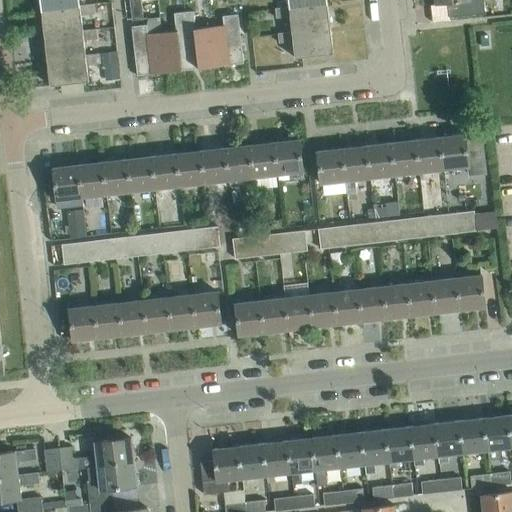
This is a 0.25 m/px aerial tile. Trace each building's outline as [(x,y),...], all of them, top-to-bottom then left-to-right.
[(80,5),(79,0),(40,0),(41,10),(80,6),(80,5)] [(140,0),(130,0),(132,20),(142,19),(140,0)] [(328,3),(327,0),(288,0),(289,6),(275,8),(275,9),(328,3)] [(435,0),(436,4),(448,3),(449,18),(485,14),(483,0),(435,0)] [(330,28),(328,3),(275,9),(276,18),(290,16),(292,31),(278,33),(278,34),(330,28)] [(83,30),(81,15),(95,13),(94,4),(80,5),(80,6),(41,10),(44,35),(97,29),(83,30)] [(217,66),(212,26),(196,28),(194,11),(184,12),(190,69),(217,66)] [(190,69),(184,12),(174,13),(176,30),(159,32),(164,72),(190,69)] [(244,63),(238,14),(223,16),(224,25),(212,26),(217,66),(244,63)] [(164,72),(159,32),(148,34),(147,24),(132,26),(137,75),(164,72)] [(333,53),(330,28),(278,34),(279,43),(293,41),(295,58),(333,53)] [(86,55),(84,40),(98,39),(97,29),(44,35),(47,61),(100,55),(100,53),(86,55)] [(116,53),(100,55),(101,63),(101,66),(117,64),(116,53)] [(89,81),(87,65),(101,63),(100,55),(47,61),(50,86),(89,81)] [(485,173),(481,133),(454,136),(457,168),(468,166),(469,175),(485,173)] [(457,168),(454,136),(426,139),(430,171),(457,168)] [(299,139),(275,142),(279,174),(303,171),(299,139)] [(430,171),(426,139),(399,142),(403,174),(430,171)] [(279,174),(275,142),(250,145),(254,177),(279,174)] [(403,174),(399,142),(372,145),(375,177),(403,174)] [(254,177),(250,145),(226,148),(229,180),(254,177)] [(375,177),(372,145),(344,148),(348,180),(345,181),(347,195),(357,194),(355,179),(375,177)] [(229,180),(226,148),(201,151),(205,183),(229,180)] [(348,180),(344,148),(317,151),(321,183),(345,181),(348,180)] [(205,183),(201,151),(176,154),(180,186),(205,183)] [(180,186),(176,154),(152,156),(155,189),(180,186)] [(155,189),(152,156),(127,159),(131,191),(155,189)] [(131,191),(127,159),(102,162),(106,194),(131,191)] [(106,194),(102,162),(78,165),(81,197),(106,194)] [(81,197),(78,165),(53,168),(57,200),(81,197)] [(388,215),(399,214),(398,204),(387,205),(388,215)] [(83,209),(67,211),(70,237),(86,235),(83,209)] [(475,221),(474,211),(462,212),(464,222),(475,221)] [(464,222),(462,212),(435,215),(436,225),(450,223),(464,222)] [(436,225),(435,215),(408,218),(409,228),(426,226),(436,225)] [(409,228),(408,218),(381,221),(382,231),(401,229),(409,228)] [(382,231),(381,221),(353,225),(354,235),(377,232),(382,231)] [(475,221),(464,222),(450,223),(452,233),(476,230),(475,221)] [(450,223),(436,225),(426,226),(427,236),(452,233),(450,223)] [(354,235),(353,225),(318,229),(319,239),(327,238),(352,235),(354,235)] [(217,226),(210,227),(211,237),(218,236),(217,226)] [(427,236),(426,226),(409,228),(401,229),(402,239),(427,236)] [(211,237),(210,227),(185,230),(186,240),(187,240),(211,237)] [(401,229),(382,231),(377,232),(378,242),(402,239),(401,229)] [(186,240),(185,230),(160,233),(162,243),(186,240)] [(304,230),(285,232),(286,242),(305,240),(304,230)] [(286,242),(285,232),(261,235),(262,245),(278,243),(286,242)] [(377,232),(354,235),(352,235),(353,245),(378,242),(377,232)] [(162,243),(160,233),(136,236),(137,246),(162,243)] [(262,245),(261,235),(232,239),(234,249),(253,246),(262,245)] [(353,245),(352,235),(327,238),(328,248),(353,245)] [(137,246),(136,236),(111,239),(112,248),(137,246)] [(220,246),(218,236),(211,237),(187,240),(188,250),(220,246)] [(328,248),(327,238),(319,239),(320,249),(328,248)] [(112,248),(111,239),(86,241),(88,251),(112,248)] [(188,250),(187,240),(186,240),(162,243),(163,253),(188,250)] [(305,240),(286,242),(278,243),(279,253),(306,250),(305,240)] [(88,251),(86,241),(62,244),(63,254),(88,251)] [(163,253),(162,243),(137,246),(138,256),(163,253)] [(278,243),(262,245),(253,246),(254,256),(279,253),(278,243)] [(137,246),(112,248),(114,258),(138,256),(137,246)] [(254,256),(253,246),(234,249),(235,258),(254,256)] [(112,248),(88,251),(89,261),(114,258),(112,248)] [(89,261),(88,251),(63,254),(64,264),(89,261)] [(481,275),(457,277),(460,310),(485,307),(481,275)] [(460,310),(457,277),(432,280),(436,312),(460,310)] [(436,312),(432,280),(407,283),(411,315),(436,312)] [(411,315),(407,283),(383,286),(383,290),(387,318),(411,315)] [(387,318),(383,290),(383,286),(358,289),(362,321),(387,318)] [(362,321),(358,289),(334,292),(337,324),(362,321)] [(218,291),(193,294),(197,326),(221,323),(218,291)] [(337,324),(334,292),(309,295),(313,327),(337,324)] [(197,326),(193,294),(168,297),(172,329),(197,326)] [(313,327),(309,295),(284,297),(288,330),(313,327)] [(172,329),(168,297),(143,300),(147,332),(172,329)] [(288,330),(284,297),(260,300),(263,332),(288,330)] [(147,332),(143,300),(119,303),(122,335),(147,332)] [(263,332),(260,300),(235,303),(239,335),(263,332)] [(122,335),(119,303),(94,306),(98,338),(122,335)] [(98,338),(94,306),(69,308),(73,340),(98,338)] [(511,447),(508,415),(483,418),(487,450),(511,447)] [(487,450),(483,418),(459,421),(463,453),(487,450)] [(463,453),(459,421),(435,424),(438,456),(439,464),(449,463),(448,454),(463,453)] [(438,456),(435,424),(410,426),(414,458),(415,464),(424,463),(423,457),(438,456)] [(414,458),(410,426),(386,429),(389,461),(389,467),(400,466),(399,460),(414,458)] [(389,461),(386,429),(361,432),(365,464),(389,461)] [(365,464),(361,432),(336,435),(340,467),(365,464)] [(340,467),(336,435),(312,438),(316,470),(340,467)] [(98,466),(134,462),(131,437),(96,442),(97,456),(72,458),(71,446),(59,448),(61,470),(78,468),(87,467),(98,466)] [(316,470),(312,438),(287,440),(291,473),(291,472),(293,485),(302,484),(301,471),(316,470)] [(291,473),(287,440),(263,443),(267,475),(266,475),(267,482),(276,481),(275,474),(291,473)] [(267,475),(263,443),(238,446),(242,478),(266,475),(267,475)] [(242,478),(238,446),(213,449),(214,460),(200,462),(204,494),(229,491),(227,480),(242,478)] [(61,470),(59,448),(44,449),(47,472),(61,470)] [(16,462),(36,459),(35,449),(15,451),(0,452),(0,477),(17,475),(16,462)] [(89,480),(87,481),(90,503),(114,500),(113,489),(136,486),(134,462),(98,466),(87,467),(89,480)] [(511,484),(509,471),(490,474),(491,486),(511,484)] [(38,472),(17,475),(0,477),(0,501),(17,500),(18,511),(42,508),(41,497),(20,499),(19,485),(39,483),(38,472)] [(491,486),(490,474),(470,476),(471,488),(491,486)] [(460,477),(441,479),(442,492),(462,489),(460,477)] [(442,492),(441,479),(421,482),(422,494),(442,492)] [(413,495),(411,482),(392,484),(393,497),(413,495)] [(393,497),(392,484),(372,487),(373,500),(393,497)] [(364,501),(363,488),(343,490),(344,503),(364,501)] [(344,503),(343,490),(323,492),(324,505),(344,503)] [(511,511),(511,491),(481,495),(483,511),(511,511)] [(315,506),(314,494),(294,496),(295,509),(315,506)] [(295,509),(294,496),(274,498),(275,511),(295,509)] [(115,511),(114,500),(90,503),(90,511),(108,511),(111,511),(147,511),(147,507),(115,511)] [(264,500),(245,502),(245,511),(265,511),(266,511),(264,500)] [(245,511),(245,502),(225,504),(225,511),(245,511)]
